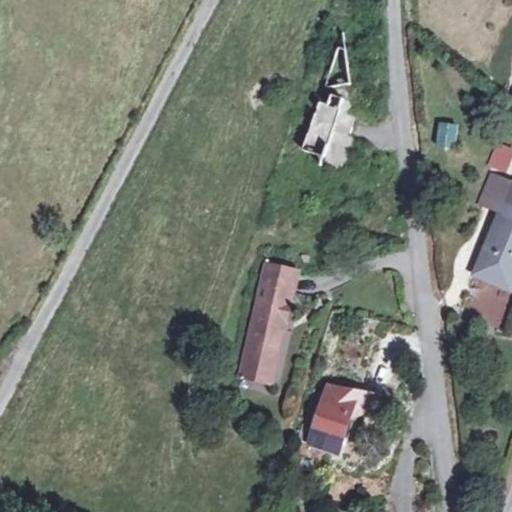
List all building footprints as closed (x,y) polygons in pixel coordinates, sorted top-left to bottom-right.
[(346,35),(341,52),(349,53),(346,35)] [(349,53),(341,52),(328,88),(354,86),(349,53)] [(326,95),(322,106),(331,109),(335,98),(326,95)] [(322,106),(307,153),(325,159),(323,167),(345,174),(348,165),(351,165),(358,143),(350,141),(358,116),(352,114),(355,105),(335,98),(331,109),(322,106)] [(461,127),(442,125),(439,148),(458,150),(461,127)] [(511,170),(511,162),(511,147),(492,146),(491,169),(511,170)] [(325,159),(307,153),(304,161),(323,167),(325,159)] [(511,193),(501,219),(508,222),(511,212),(511,193)] [(511,212),(508,222),(501,219),(478,275),(511,289),(511,212)] [(289,294),(297,296),(303,273),(269,265),(245,367),(278,375),(289,331),(280,329),(289,294)] [(502,328),(509,291),(470,285),(464,321),(502,328)] [(289,331),(297,296),(289,294),(280,329),(289,331)] [(275,387),(278,375),(245,367),(242,378),(275,387)] [(338,455),(351,416),(357,415),(364,408),(368,398),(352,393),(348,396),(329,390),(310,445),(338,455)]
